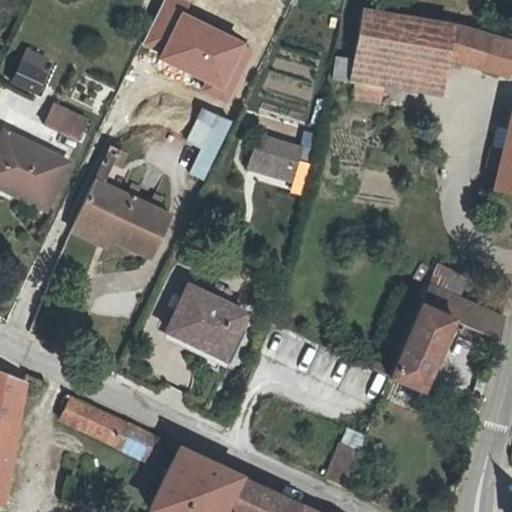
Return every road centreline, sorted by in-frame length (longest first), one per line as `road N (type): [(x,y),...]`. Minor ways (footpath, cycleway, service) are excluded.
road 1 (residential): [(352,511),(0,342)]
road 2 (tertiary): [(489,511),(511,378)]
